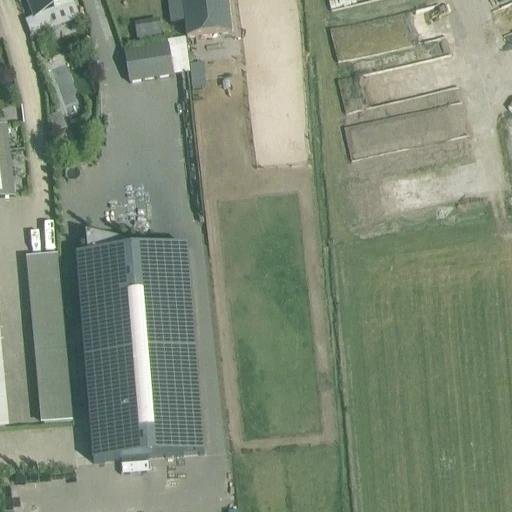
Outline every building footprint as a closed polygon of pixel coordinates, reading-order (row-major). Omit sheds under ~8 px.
[(27,0),(35,18),(25,22),(31,39),(49,32),(43,17),(74,5),(72,0),(27,0)] [(227,0),(183,0),(188,40),(232,35),(227,0)] [(169,45),(124,53),(130,85),(175,78),(169,45)] [(0,199),(14,198),(7,139),(6,127),(0,127),(0,199)] [(205,457),(188,250),(142,254),(141,250),(142,248),(87,235),(87,236),(89,258),(77,259),(94,466),(205,457)]
